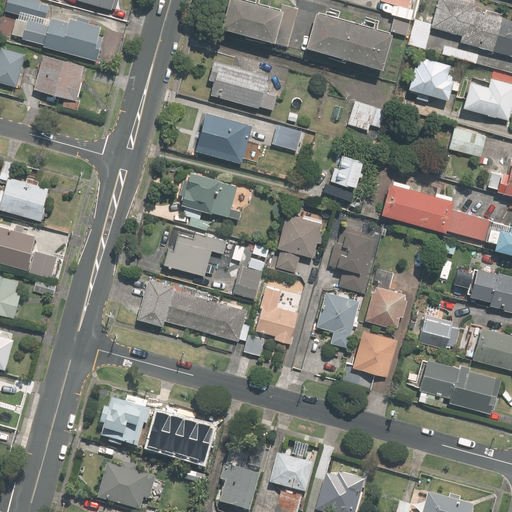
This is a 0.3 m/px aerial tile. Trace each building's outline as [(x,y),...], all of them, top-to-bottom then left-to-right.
[(100,35),(103,25),(50,10),(51,6),(42,3),(42,0),(7,0),(5,9),(36,19),(37,17),(47,20),(46,24),(28,19),(27,21),(17,18),(13,36),(97,60),(104,36),(100,35)] [(114,7),(117,8),(119,0),(77,0),(78,0),(113,10),(114,7)] [(226,30),(275,44),(285,8),(260,1),(260,0),(228,0),(222,24),(227,26),(226,30)] [(390,29),(408,33),(414,7),(412,6),(413,0),(384,0),(394,2),(393,4),(388,3),(386,9),(392,10),(391,13),(394,13),(390,29)] [(425,48),(432,25),(462,33),(460,41),(511,55),(511,18),(475,8),(477,1),(473,0),(437,0),(431,23),(414,18),(407,43),(425,48)] [(366,16),(364,23),(340,16),(341,10),(328,6),(326,12),(317,10),(306,46),(330,52),(328,57),(346,62),(347,57),(371,64),(370,69),(376,70),(377,66),(384,67),(394,31),(378,27),(380,20),(366,16)] [(445,43),(442,52),(476,62),(479,54),(445,43)] [(27,54),(3,47),(0,57),(0,81),(17,87),(27,54)] [(86,65),(43,54),(35,89),(77,100),(86,65)] [(461,82),(453,80),(455,75),(448,74),(451,63),(422,55),(419,66),(415,65),(409,87),(450,98),(452,89),(459,91),(461,82)] [(216,79),(212,93),(274,110),(278,97),(264,93),(269,72),(215,58),(209,78),(216,79)] [(489,85),(471,79),(464,105),(509,118),(511,109),(511,82),(492,76),(489,85)] [(348,122),(369,129),(371,123),(382,127),(388,109),(356,98),(348,122)] [(341,120),(344,106),(334,104),(331,118),(341,120)] [(207,109),(196,149),(242,162),(254,123),(207,109)] [(303,129),(278,123),(273,143),(297,149),(303,129)] [(487,134),(455,125),(449,148),(481,156),(487,134)] [(364,160),(344,155),(337,181),(357,186),(364,160)] [(492,169),(487,186),(511,193),(511,159),(506,181),(501,179),(503,172),(492,169)] [(5,160),(0,178),(9,180),(6,190),(0,188),(0,209),(42,221),(51,188),(12,177),(16,163),(5,160)] [(184,194),(182,203),(240,218),(243,210),(232,208),(239,183),(190,170),(188,179),(184,178),(180,193),(184,194)] [(393,177),(383,212),(486,240),(492,218),(453,207),(455,200),(452,199),(453,194),(437,189),(436,194),(410,186),(411,182),(393,177)] [(301,253),(314,256),(318,241),(324,243),(326,232),(321,231),(324,220),(286,211),(277,246),(281,247),(276,265),(296,270),(301,253)] [(15,230),(0,225),(0,261),(29,269),(29,273),(52,279),(58,257),(34,250),(38,236),(24,232),(26,225),(17,223),(15,230)] [(220,265),(229,267),(236,240),(173,225),(164,264),(206,274),(210,258),(221,260),(220,265)] [(511,225),(511,230),(501,227),(495,248),(511,252),(511,225)] [(342,238),(336,237),(329,266),(337,268),(338,264),(344,266),(339,285),(363,291),(376,236),(363,233),(364,231),(345,226),(342,238)] [(269,247),(255,243),(252,256),(250,255),(247,266),(240,264),(233,292),(256,298),(269,247)] [(475,268),(458,264),(453,280),(470,285),(468,293),(491,299),(490,304),(501,307),(502,302),(505,303),(504,308),(511,310),(511,274),(475,265),(475,268)] [(0,313),(15,318),(22,292),(17,291),(20,279),(0,273),(0,313)] [(166,320),(246,341),(244,351),(261,355),(265,337),(248,333),(251,324),(244,322),(248,307),(174,288),(175,283),(149,276),(138,318),(164,325),(166,320)] [(279,305),(283,288),(267,284),(257,329),(276,333),(275,338),(292,342),(299,310),(279,305)] [(404,316),(408,298),(405,297),(406,292),(377,285),(376,290),(373,289),(366,319),(398,326),(401,315),(404,316)] [(349,346),(354,324),(358,325),(360,319),(355,318),(360,297),(326,290),(323,304),(325,305),(323,315),(319,314),(317,325),(334,328),(331,342),(349,346)] [(455,346),(460,329),(452,326),(453,322),(426,314),(419,341),(446,349),(447,344),(455,346)] [(511,333),(482,325),(472,358),(511,369),(511,333)] [(398,338),(364,328),(353,365),(387,375),(398,338)] [(11,338),(12,333),(0,329),(0,367),(6,369),(15,339),(11,338)] [(502,378),(470,369),(471,365),(460,362),(459,366),(428,357),(420,388),(423,388),(420,399),(442,406),(445,395),(450,396),(448,401),(492,413),(502,378)] [(100,422),(105,424),(101,436),(138,446),(144,423),(148,424),(152,408),(112,397),(109,407),(104,405),(100,422)] [(197,437),(194,447),(212,452),(219,426),(184,417),(180,433),(197,437)] [(0,447),(7,449),(10,438),(0,435),(0,447)] [(262,468),(267,446),(251,443),(246,464),(262,468)] [(300,511),(313,462),(278,453),(270,484),(282,486),(275,511),(300,511)] [(97,498),(141,509),(144,497),(149,499),(155,476),(106,463),(97,498)] [(260,472),(225,463),(221,480),(227,481),(221,502),(250,510),(260,472)] [(193,471),(190,480),(204,484),(207,475),(193,471)] [(338,476),(326,473),(317,510),(326,511),(356,511),(365,478),(339,471),(338,476)] [(423,511),(472,511),(474,504),(460,500),(461,495),(451,492),(449,497),(429,492),(423,511)] [(408,511),(411,504),(399,500),(396,511),(408,511)]
